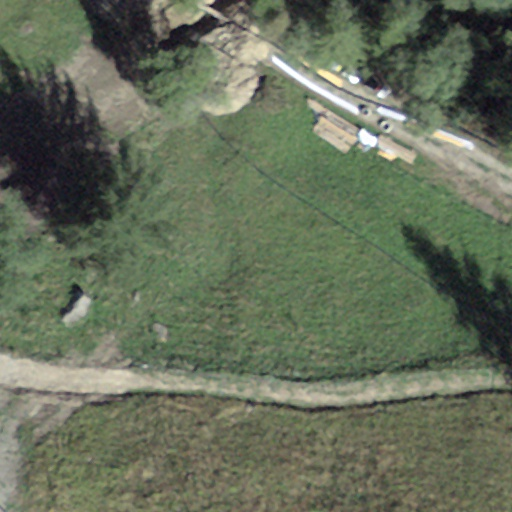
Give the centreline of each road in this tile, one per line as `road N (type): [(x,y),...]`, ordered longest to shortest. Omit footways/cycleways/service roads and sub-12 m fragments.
road 1 (track): [(511,376),(339,395),(237,395),(0,371)]
road 2 (track): [(191,0),(392,118),(511,174)]
